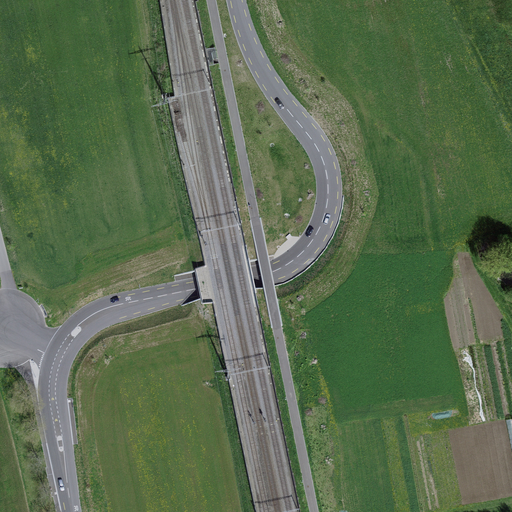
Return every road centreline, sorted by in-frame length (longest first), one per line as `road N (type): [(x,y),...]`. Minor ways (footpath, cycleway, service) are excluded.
road 1 (tertiary): [(236,0),(268,82),(325,167),(320,225),(281,267),(108,307),(71,334),(57,357)]
road 2 (tertiary): [(72,511),(53,403),(57,357)]
